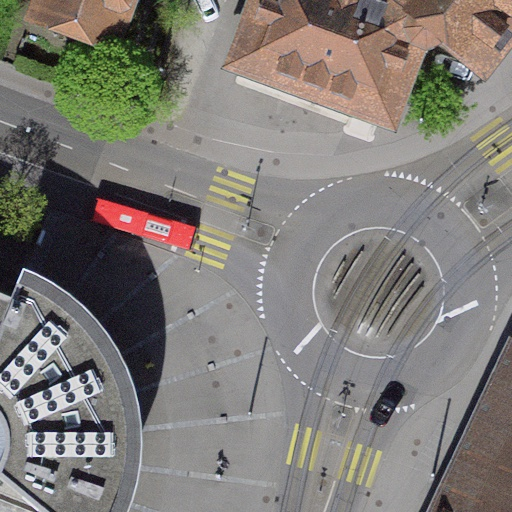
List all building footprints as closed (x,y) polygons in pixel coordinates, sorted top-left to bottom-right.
[(38,0),(31,21),(114,52),(132,0),(38,0)] [(390,0),(388,4),(377,0),(264,0),(241,63),(369,109),(387,115),(390,105),(410,46),(419,49),(427,52),(428,50),(430,50),(432,49),(434,49),(435,48),(437,47),(438,46),(439,44),(440,43),(441,40),(442,37),(442,36),(442,34),(442,32),(405,0),(390,0)] [(511,0),(405,0),(442,32),(483,64),(509,29),(511,24),(511,0)] [(47,296),(28,286),(20,283),(12,303),(0,298),(0,506),(14,511),(119,511),(122,506),(124,500),(131,474),(133,448),(131,422),(126,397),(114,367),(101,345),(84,325),(65,308),(47,296)] [(511,511),(511,406),(461,511),(459,511),(457,511),(455,511),(511,511)]
